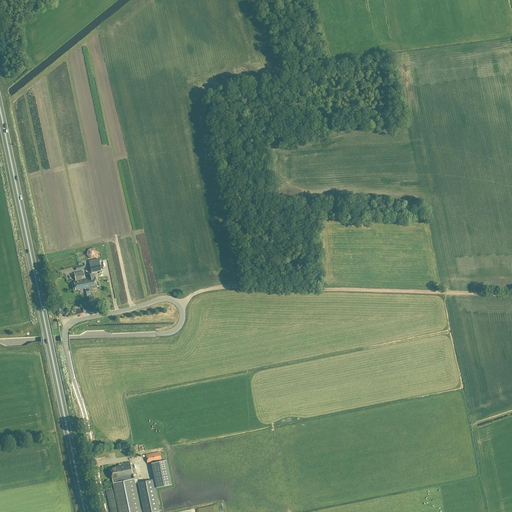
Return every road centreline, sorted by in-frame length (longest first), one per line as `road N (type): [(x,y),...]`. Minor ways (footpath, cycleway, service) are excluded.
road 1 (trunk): [(84,511),(0,110)]
road 2 (track): [(181,305),(195,294),(234,288),(511,294)]
road 3 (unclassified): [(183,308),(167,297),(79,318),(64,332),(104,511)]
road 4 (unclassified): [(183,308),(174,331),(0,340)]
